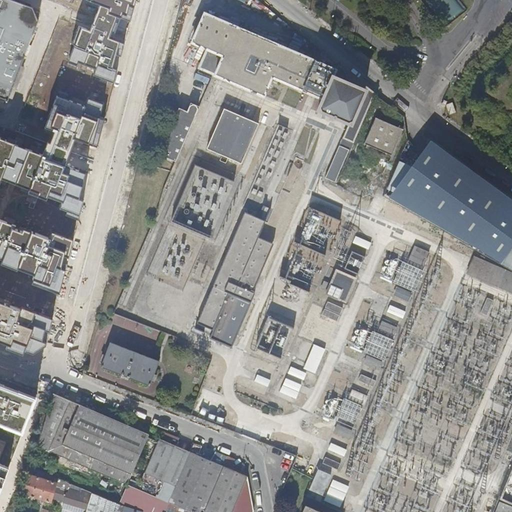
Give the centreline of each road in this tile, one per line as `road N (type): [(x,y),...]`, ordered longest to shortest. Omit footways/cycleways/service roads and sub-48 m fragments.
road 1 (residential): [(58,379),(160,0)]
road 2 (unclassified): [(280,0),(511,180)]
road 3 (unclassified): [(58,379),(238,447)]
